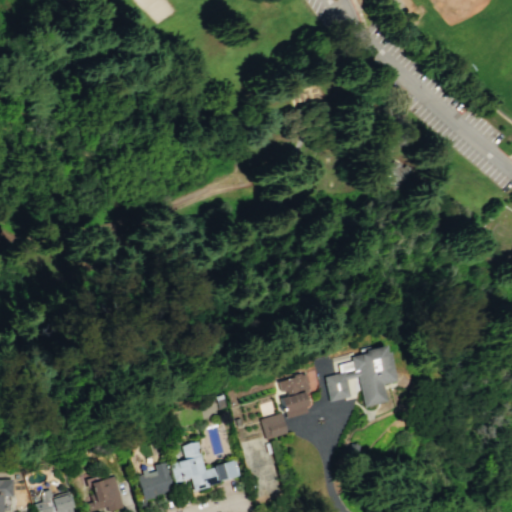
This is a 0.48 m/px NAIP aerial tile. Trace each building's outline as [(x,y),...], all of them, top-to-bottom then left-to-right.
[(414,171),(400,194),(372,176),(386,154),(414,171)] [(361,406),(383,401),(379,383),(391,381),(383,345),(344,354),(345,361),(332,364),(334,372),(320,376),(326,401),(346,397),(342,379),(354,376),(361,406)] [(282,418),(306,412),(300,391),(305,390),(301,372),(274,380),(277,395),(276,395),(282,418)] [(284,432),(278,412),(256,418),(262,439),(284,432)] [(190,488),(236,478),(232,460),(200,467),(195,441),(178,444),(181,460),(167,463),(171,481),(188,477),(190,488)] [(139,498),(169,492),(163,462),(151,464),(152,470),(135,473),(139,498)] [(120,507),(112,474),(84,481),(89,502),(84,503),(87,511),(105,506),(106,510),(120,507)] [(0,511),(0,495),(10,495),(10,479),(0,478),(0,511)] [(33,502),(34,511),(70,511),(66,493),(49,496),(47,489),(37,491),(39,501),(33,502)]
